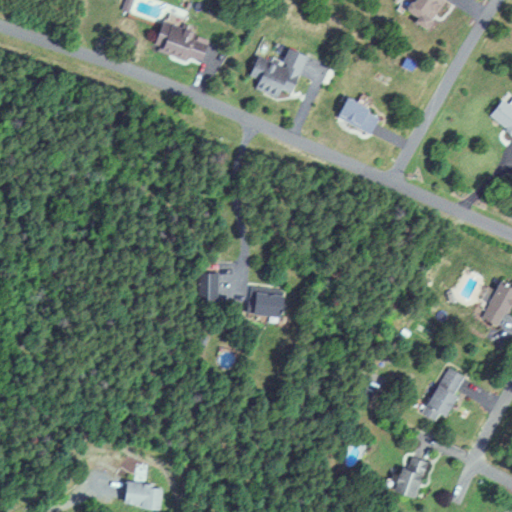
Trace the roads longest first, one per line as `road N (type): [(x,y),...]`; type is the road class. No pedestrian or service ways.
road 1 (residential): [(511,233),(148,76),(0,24)]
road 2 (residential): [(388,180),(494,0)]
road 3 (residential): [(511,484),(383,420)]
